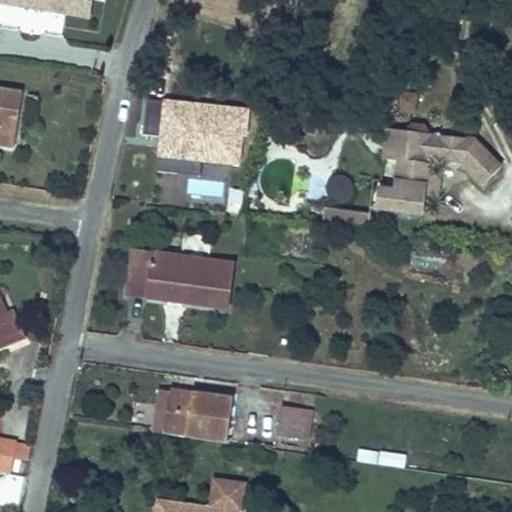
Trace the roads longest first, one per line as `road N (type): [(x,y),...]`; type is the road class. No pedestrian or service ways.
road 1 (residential): [(511,403),(72,343)]
road 2 (residential): [(143,0),(72,343)]
road 3 (residential): [(72,343),(34,511)]
